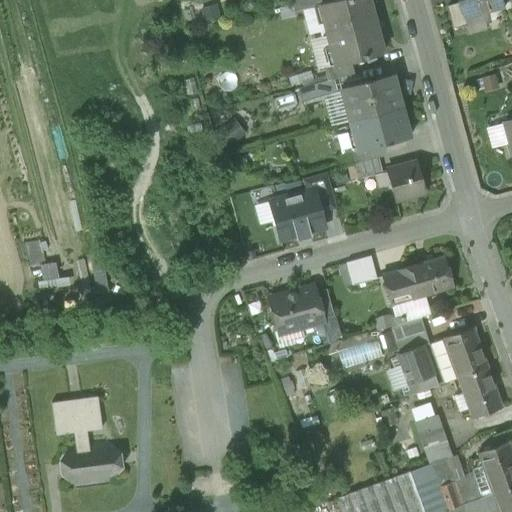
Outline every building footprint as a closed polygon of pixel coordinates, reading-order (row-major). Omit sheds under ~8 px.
[(289,0),(293,13),(319,6),(319,5),(334,0),(333,0),(289,0)] [(335,0),(334,0),(319,5),(319,6),(327,35),(374,23),(368,0),(335,0)] [(504,0),(460,0),(461,3),(465,17),(466,17),(506,6),(504,0)] [(461,3),(448,6),(454,29),(469,25),(466,17),(465,17),(461,3)] [(374,23),(327,35),(335,65),(335,66),(351,62),(382,53),(374,23)] [(351,62),(335,66),(335,65),(323,68),(327,81),(333,79),(354,74),(351,62)] [(392,76),(340,90),(348,120),(401,106),(392,76)] [(327,81),(306,86),(310,100),(336,93),(333,79),(327,81)] [(401,106),(348,120),(356,150),(357,152),(374,147),(385,144),(385,146),(388,145),(388,143),(409,138),(401,106)] [(225,145),(244,132),(237,121),(218,134),(225,145)] [(374,147),(357,152),(356,150),(350,151),(354,165),(377,158),(374,147)] [(381,173),(377,158),(354,165),(358,179),(374,175),(381,173)] [(416,162),(386,170),(386,172),(389,183),(394,201),(424,193),(416,162)] [(386,172),(381,173),(374,175),(377,186),(389,183),(386,172)] [(270,188),(279,241),(337,231),(328,179),(270,188)] [(24,243),(30,264),(43,261),(38,239),(24,243)] [(370,256),(346,262),(352,285),(376,279),(370,256)] [(443,256),(381,275),(390,306),(391,306),(393,315),(396,325),(420,318),(430,315),(424,296),(452,287),(443,256)] [(55,274),(55,262),(39,263),(40,286),(68,285),(68,273),(55,274)] [(312,284),(287,291),(285,295),(269,299),(278,331),(296,326),(301,329),(314,325),(317,320),(322,319),(314,292),(312,284)] [(333,316),(326,289),(314,292),(322,319),(333,316)] [(420,318),(396,325),(392,327),(400,354),(429,345),(420,318)] [(487,367),(472,328),(442,339),(444,343),(439,345),(434,353),(443,377),(452,374),(451,370),(454,370),(457,378),(487,367)] [(341,367),(380,356),(376,340),(337,350),(341,367)] [(487,367),(457,378),(471,418),(501,407),(487,367)] [(97,397),(51,403),(55,435),(73,433),(75,445),(88,443),(86,431),(101,429),(97,397)] [(410,412),(414,423),(433,416),(429,405),(410,412)] [(419,437),(442,429),(437,415),(433,416),(414,423),(419,437)] [(442,429),(419,437),(429,464),(451,456),(442,429)] [(75,445),(70,445),(70,447),(74,447),(63,461),(65,474),(79,484),(75,485),(75,487),(111,482),(110,480),(107,481),(118,467),(116,454),(102,443),(105,442),(105,440),(88,443),(75,445)] [(511,455),(507,443),(477,454),(492,493),(511,485),(511,455)] [(447,509),(439,511),(490,511),(497,510),(498,511),(511,511),(511,485),(492,493),(480,498),(447,509)]
